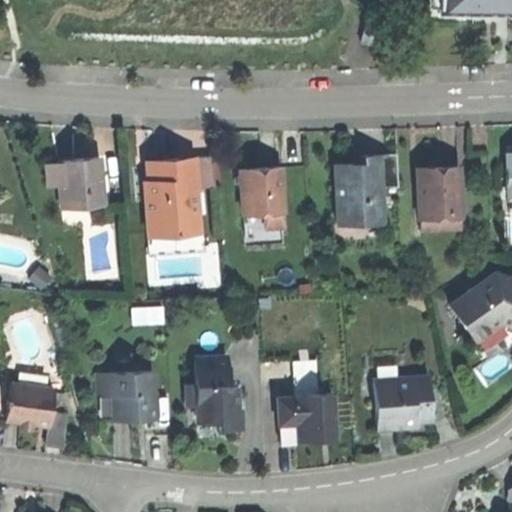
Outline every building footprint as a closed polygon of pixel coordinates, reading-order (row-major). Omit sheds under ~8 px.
[(511,0),(438,0),(439,8),(439,13),(497,14),(497,6),(510,6),(511,6),(511,0)] [(510,14),(510,6),(497,6),(497,14),(503,14),(510,14)] [(360,42),(372,44),(375,26),(366,24),(364,36),(361,35),(360,42)] [(352,162),(335,163),(338,224),(375,222),(382,222),(381,187),(398,186),(397,153),(363,155),(363,162),(352,162)] [(75,158),(57,160),(58,163),(59,185),(61,208),(103,204),(100,156),(75,158)] [(213,156),(194,157),(196,187),(215,185),(213,156)] [(170,159),(147,161),(150,198),(146,198),(149,235),(198,232),(195,187),(196,187),(194,157),(170,159)] [(47,186),(59,185),(58,163),(45,164),(47,186)] [(259,167),(240,169),(243,214),(264,213),(283,212),(281,166),(259,167)] [(419,217),(460,215),(459,166),(437,167),(417,168),(419,217)] [(284,226),(283,212),(264,213),(265,228),(284,226)] [(461,228),(460,215),(419,217),(419,229),(461,228)] [(375,237),(375,222),(338,224),(333,224),(333,239),(375,237)] [(200,251),(198,232),(149,235),(151,255),(200,251)] [(31,277),(42,286),(51,275),(40,265),(31,277)] [(511,281),(505,279),(496,274),(450,306),(481,351),(495,341),(511,347),(511,281)] [(186,384),(187,406),(196,405),(196,417),(201,421),(217,421),(218,428),(219,428),(241,427),(240,408),(234,408),(233,387),(227,387),(226,357),(195,358),(195,383),(186,384)] [(152,371),(97,373),(97,394),(112,393),(113,419),(124,419),(135,418),(135,414),(154,414),(152,371)] [(429,377),(373,381),(376,427),(398,425),(416,424),(416,418),(431,417),(430,395),(426,396),(426,389),(429,388),(429,377)] [(42,422),(49,423),(50,412),(53,386),(9,382),(7,396),(5,396),(4,402),(7,403),(5,419),(21,420),(36,422),(42,422)] [(278,398),(279,424),(297,423),(298,441),(307,440),(317,440),(316,433),(334,432),(332,392),(295,394),(296,397),(278,398)] [(98,420),(113,419),(112,393),(97,394),(98,420)] [(219,435),(219,428),(218,428),(217,421),(201,421),(196,417),(196,405),(187,406),(188,436),(203,436),(219,435)] [(66,413),(50,412),(49,423),(47,443),(63,445),(66,413)] [(36,428),(36,422),(21,420),(20,427),(27,427),(36,428)] [(280,442),(298,441),(297,423),(279,424),(280,442)] [(335,439),(334,432),(316,433),(317,440),(335,439)]
